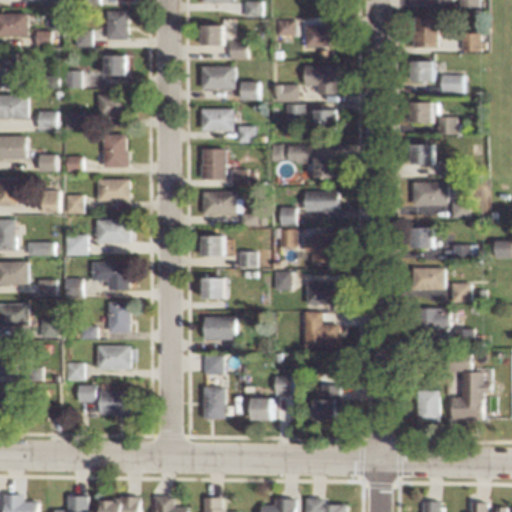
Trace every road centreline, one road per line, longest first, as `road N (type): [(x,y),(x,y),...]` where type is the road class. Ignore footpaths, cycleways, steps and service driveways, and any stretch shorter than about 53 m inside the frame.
road 1 (residential): [(372,0),(374,464)]
road 2 (residential): [(166,0),(169,460)]
road 3 (residential): [(0,457),(374,464)]
road 4 (residential): [(511,466),(374,464)]
